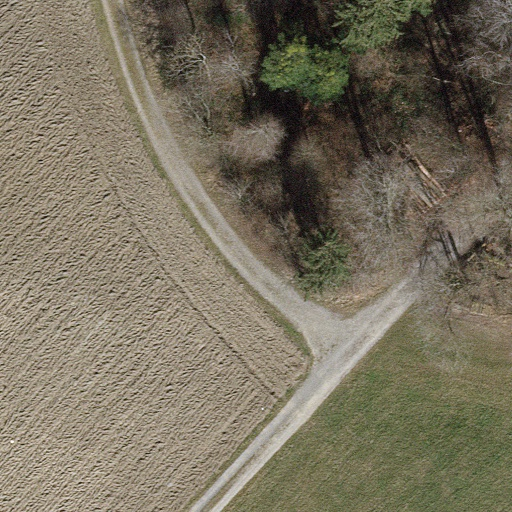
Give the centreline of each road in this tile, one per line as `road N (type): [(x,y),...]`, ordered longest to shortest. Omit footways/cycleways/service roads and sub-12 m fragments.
road 1 (track): [(199,511),(511,181)]
road 2 (track): [(115,0),(136,73),(248,251),(349,350)]
